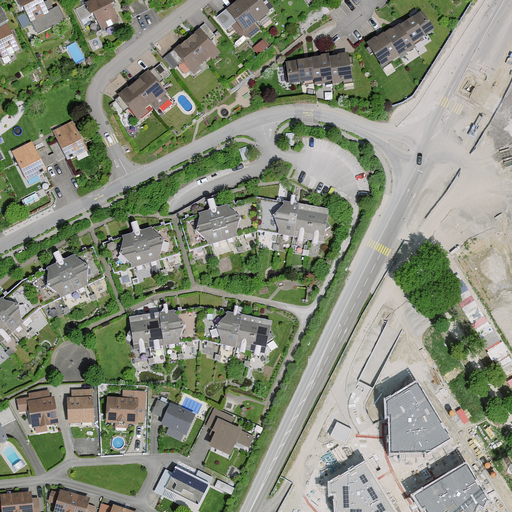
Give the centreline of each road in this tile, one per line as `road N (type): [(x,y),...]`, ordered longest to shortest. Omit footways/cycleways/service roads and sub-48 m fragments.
road 1 (residential): [(477,187),(464,219),(391,277),(274,511)]
road 2 (secondary): [(249,511),(407,184)]
road 3 (residential): [(265,156),(287,155),(346,182),(357,199),(352,229),(274,388)]
road 4 (residential): [(204,0),(99,80),(98,122),(131,180)]
road 5 (track): [(409,259),(511,418)]
road 6 (residential): [(0,248),(131,180)]
road 7 (secondary): [(436,128),(506,0)]
road 8 (residential): [(131,180),(260,120)]
road 9 (residential): [(260,120),(306,111),(392,141)]
